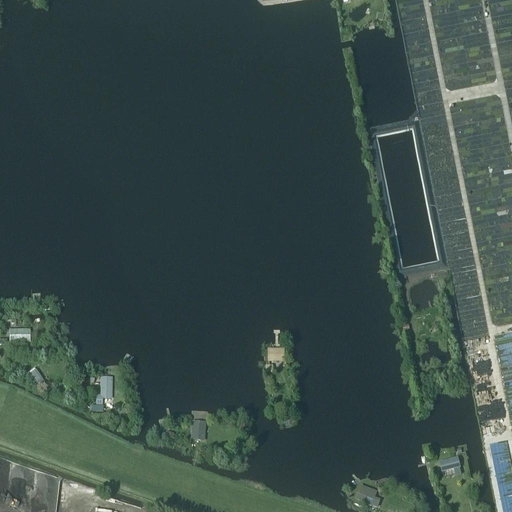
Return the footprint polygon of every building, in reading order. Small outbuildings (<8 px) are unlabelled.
[(29,331),(9,332),(9,345),(29,345),(29,331)] [(284,351),(268,352),(268,362),(284,362),(284,351)] [(34,370),(27,375),(32,383),(36,389),(40,387),(40,388),(43,386),(42,385),(43,384),(34,370)] [(102,379),(101,394),(111,394),(111,379),(102,379)] [(169,420),(168,420),(158,422),(160,428),(160,429),(170,427),(170,425),(169,420)] [(193,424),(192,440),(204,441),(205,425),(193,424)] [(457,460),(440,464),(442,473),(459,469),(457,460)] [(363,497),(358,495),(356,500),(377,508),(379,503),(373,501),(375,496),(365,493),(363,497)]
